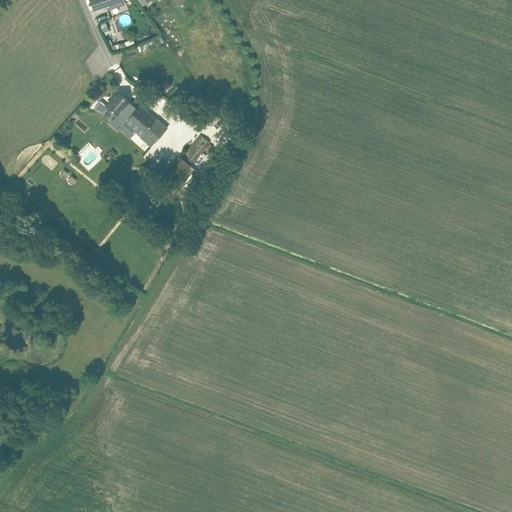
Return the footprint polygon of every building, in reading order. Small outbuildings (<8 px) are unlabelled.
[(89,0),(93,10),(102,7),(121,0),(89,0)] [(112,19),(101,23),(104,32),(116,28),(112,19)] [(198,89),(188,96),(197,110),(207,103),(198,89)] [(109,109),(105,114),(111,120),(108,123),(117,132),(119,129),(125,123),(135,132),(151,146),(159,136),(166,129),(139,105),(135,109),(127,103),(128,102),(117,93),(106,106),(109,109)] [(178,157),(164,176),(173,183),(171,186),(178,192),(196,171),(190,166),(193,162),(194,163),(201,155),(202,157),(209,149),(207,147),(210,144),(200,135),(190,147),(187,144),(184,147),(187,150),(183,154),(184,155),(181,159),(178,157)]
